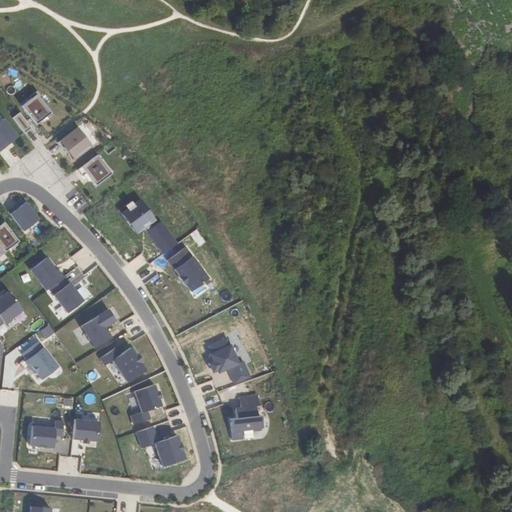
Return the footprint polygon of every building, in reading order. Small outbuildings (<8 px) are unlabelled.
[(35,125),(50,114),(36,95),(21,106),(35,125)] [(24,134),(31,129),(19,113),(12,118),(24,134)] [(3,145),(11,138),(0,123),(0,151),(5,148),(5,147),(3,145)] [(75,159),(91,147),(77,128),(57,143),(62,149),(64,148),(66,147),(75,159)] [(3,145),(5,147),(13,140),(11,138),(3,145)] [(66,147),(64,148),(73,160),(75,159),(66,147)] [(95,186),(111,174),(96,155),(77,170),(82,176),(85,174),(95,186)] [(121,211),(135,234),(153,222),(139,199),(121,211)] [(23,231),(39,219),(25,202),(19,207),(16,209),(14,207),(8,212),(23,231)] [(0,246),(4,252),(18,242),(3,222),(0,224),(0,246)] [(160,222),(146,233),(163,255),(178,244),(160,222)] [(191,292),(208,279),(185,247),(167,261),(179,276),(178,277),(185,286),(186,285),(191,292)] [(46,257),(29,271),(46,292),(63,277),(46,257)] [(19,264),(9,271),(24,292),(34,285),(19,264)] [(48,291),(51,296),(69,283),(65,278),(48,291)] [(69,283),(53,297),(69,315),(85,301),(69,283)] [(8,292),(0,297),(0,323),(3,322),(6,325),(12,320),(11,319),(22,310),(8,292)] [(115,321),(108,310),(80,327),(94,349),(110,339),(104,328),(115,321)] [(44,381),(60,366),(31,335),(15,350),(44,381)] [(238,365),(227,339),(208,347),(211,354),(209,355),(212,362),(208,364),(212,373),(216,371),(217,374),(227,370),(233,385),(249,378),(243,363),(238,365)] [(127,383),(145,371),(140,363),(142,362),(137,355),(135,356),(130,348),(119,355),(115,348),(99,359),(104,366),(112,361),(127,383)] [(2,366),(12,375),(23,363),(13,354),(2,366)] [(147,411),(161,406),(153,385),(133,392),(141,413),(130,417),(133,425),(150,419),(147,411)] [(257,403),(256,393),(238,395),(239,405),(234,406),(235,416),(228,417),(231,438),(242,437),(241,428),(261,426),(259,413),(255,413),(254,404),(257,403)] [(72,440),(97,442),(98,422),(74,420),(72,440)] [(29,446),(52,448),(54,436),(61,436),(62,422),(55,421),(54,429),(31,426),(29,446)] [(154,444),(162,467),(184,459),(182,451),(183,451),(180,443),(179,443),(176,436),(158,442),(152,427),(136,432),(141,448),(154,444)]
